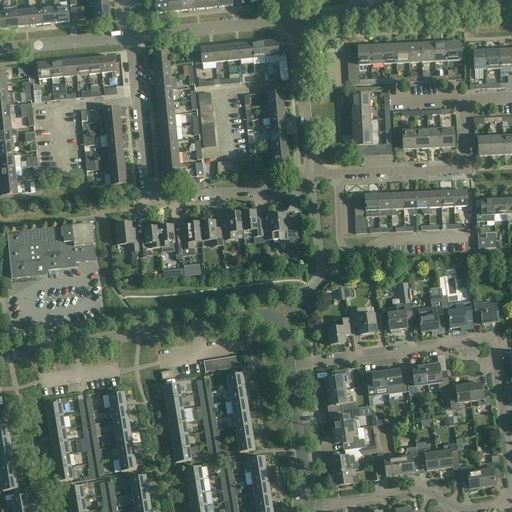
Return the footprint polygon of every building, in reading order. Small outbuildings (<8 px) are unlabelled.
[(154,0),(156,14),(169,13),(167,0),(154,0)] [(167,0),(169,13),(182,12),(180,0),(167,0)] [(180,0),(182,12),(194,11),(192,0),(180,0)] [(192,0),(194,11),(206,10),(205,0),(192,0)] [(205,0),(206,10),(219,8),(218,0),(205,0)] [(231,0),(218,0),(219,8),(232,7),(231,0)] [(109,5),(93,7),(94,20),(110,18),(109,5)] [(67,7),(54,8),(56,24),(69,23),(67,7)] [(16,8),(4,9),(4,13),(6,29),(18,28),(17,12),(16,8)] [(44,26),(56,24),(54,8),(42,9),(44,26)] [(82,8),(70,9),(72,22),(83,21),(82,8)] [(31,27),(44,26),(42,9),(29,11),(31,27)] [(18,28),(31,27),(29,11),(17,12),(18,28)] [(277,42),(263,43),(265,59),(265,64),(284,62),(283,51),(278,52),(277,42)] [(252,60),(265,59),(263,43),(251,44),(252,60)] [(435,62),(447,61),(446,43),(434,44),(435,62)] [(446,43),(447,61),(465,61),(464,47),(459,48),(459,43),(446,43)] [(240,61),(252,60),(251,44),(238,45),(240,61)] [(410,63),(422,63),(421,44),(409,45),(410,63)] [(422,63),(435,62),(434,44),(421,44),(422,63)] [(227,62),(240,61),(238,45),(226,46),(227,62)] [(397,64),(410,63),(409,45),(396,46),(397,64)] [(215,63),(227,62),(226,46),(213,48),(215,63)] [(372,65),(384,65),(383,46),(371,47),(372,65)] [(384,65),(397,64),(396,46),(383,46),(384,65)] [(358,51),(359,58),(359,63),(359,66),(372,65),(371,47),(358,48),(358,51)] [(213,48),(200,49),(202,65),(202,71),(215,69),(215,63),(213,48)] [(487,70),(500,69),(499,51),(487,52),(487,70)] [(500,69),(511,68),(511,56),(511,51),(499,51),(500,69)] [(474,71),(487,70),(487,52),(474,53),(474,71)] [(152,54),(154,67),(170,66),(168,53),(152,54)] [(113,57),(100,58),(102,75),(112,74),(112,79),(109,79),(109,86),(116,85),(115,77),(119,76),(118,64),(114,65),(113,57)] [(88,60),(89,76),(102,75),(100,58),(88,60)] [(75,61),(77,77),(89,76),(88,60),(75,61)] [(63,62),(64,78),(77,77),(75,61),(63,62)] [(50,63),(52,80),(64,78),(63,62),(50,63)] [(52,80),(50,63),(37,65),(39,81),(52,80)] [(171,78),(170,66),(154,67),(155,80),(171,78)] [(230,80),(229,80),(230,85),(240,84),(239,79),(238,75),(229,76),(230,80)] [(155,80),(156,92),(172,91),(177,90),(175,77),(171,78),(155,80)] [(204,80),(198,80),(199,88),(205,87),(215,86),(214,81),(204,82),(204,80)] [(117,96),(116,88),(104,89),(104,97),(117,96)] [(352,108),(370,107),(370,95),(369,95),(368,88),(355,89),(355,96),(351,96),(352,108)] [(41,98),(40,91),(33,91),(34,103),(51,102),(51,97),(41,98)] [(157,105),(173,103),(172,91),(156,92),(157,105)] [(266,94),(267,107),(283,105),(282,92),(266,94)] [(8,94),(0,94),(0,107),(9,107),(14,106),(12,94),(8,94)] [(159,117),(175,116),(173,103),(157,105),(159,117)] [(285,118),(283,105),(267,107),(269,119),(285,118)] [(0,107),(0,120),(10,119),(9,107),(0,107)] [(352,108),(352,121),(371,120),(370,107),(352,108)] [(102,110),(104,123),(120,122),(119,109),(102,110)] [(160,130),(176,128),(175,116),(159,117),(160,130)] [(269,119),(263,120),(263,127),(264,132),(270,132),(286,130),(285,118),(269,119)] [(0,120),(0,132),(12,132),(10,119),(0,120)] [(352,121),(353,134),(372,133),(371,120),(352,121)] [(105,136),(121,134),(120,122),(104,123),(105,136)] [(161,143),(177,141),(176,128),(160,130),(161,143)] [(441,130),(441,149),(454,148),(453,129),(441,130)] [(287,143),(286,130),(270,132),(271,144),(287,143)] [(429,149),(441,149),(441,130),(428,131),(429,149)] [(12,132),(0,132),(0,145),(13,144),(12,138),(17,137),(16,131),(12,132)] [(416,150),(415,131),(402,132),(403,151),(416,150)] [(416,150),(429,149),(428,131),(415,131),(416,150)] [(30,142),(30,143),(35,142),(34,133),(29,133),(24,134),(25,143),(30,142)] [(354,147),(358,146),(364,146),(369,146),(372,146),(372,133),(353,134),(354,147)] [(106,148),(123,147),(121,134),(105,136),(106,148)] [(88,137),(83,138),(84,147),(94,146),(93,136),(88,137)] [(504,156),(511,155),(511,136),(503,137),(504,156)] [(492,157),(504,156),(503,137),(491,138),(492,157)] [(492,157),(491,138),(478,139),(479,157),(492,157)] [(178,153),(177,141),(161,143),(162,155),(178,153)] [(288,155),(287,143),(271,144),(272,157),(288,155)] [(0,158),(14,157),(14,156),(13,144),(0,145),(0,158)] [(107,161),(124,159),(123,147),(106,148),(107,161)] [(164,168),(180,166),(178,153),(162,155),(164,168)] [(289,168),(288,155),(272,157),(273,170),(289,168)] [(0,158),(0,170),(21,169),(20,156),(14,156),(14,157),(0,158)] [(32,168),(37,167),(37,158),(27,159),(27,168),(32,168)] [(108,168),(105,168),(105,174),(109,173),(125,172),(124,159),(107,161),(108,168)] [(96,161),(91,162),(91,163),(85,163),(86,172),(97,171),(96,161)] [(180,166),(164,168),(165,181),(181,179),(180,166)] [(0,170),(0,176),(1,184),(19,182),(19,177),(22,177),(21,169),(0,170)] [(126,185),(125,172),(109,173),(110,186),(126,185)] [(19,182),(1,184),(2,196),(18,195),(17,187),(20,186),(19,182)] [(39,183),(30,184),(31,194),(40,193),(39,183)] [(442,209),(454,208),(453,192),(441,193),(442,209)] [(453,192),(454,208),(467,207),(466,192),(453,192)] [(429,209),(442,209),(441,193),(428,194),(429,209)] [(416,210),(416,194),(403,195),(404,210),(409,210),(412,216),(416,216),(416,210)] [(429,209),(428,194),(416,194),(416,210),(421,210),(424,215),(429,215),(429,209)] [(379,212),(391,211),(390,195),(378,196),(379,212)] [(404,210),(403,195),(390,195),(391,211),(391,216),(396,216),(396,211),(404,210)] [(365,210),(366,216),(366,218),(378,218),(378,212),(379,212),(378,196),(365,196),(365,198),(365,205),(365,210)] [(506,200),(493,201),(494,216),(499,216),(502,221),(507,221),(507,215),(506,200)] [(494,216),(493,201),(481,201),(481,209),(476,209),(477,223),(494,222),(494,216)] [(243,233),(244,240),(264,238),(265,238),(263,219),(256,219),(255,213),(241,214),(243,233)] [(228,226),(222,227),(223,242),(234,240),(233,234),(243,233),(241,214),(227,215),(228,226)] [(287,241),(287,240),(298,239),(296,220),(285,221),(285,216),(270,217),(270,214),(262,215),(263,219),(265,238),(265,242),(279,240),(279,242),(287,241)] [(215,222),(200,224),(202,243),(210,242),(211,248),(223,247),(222,233),(216,233),(215,222)] [(180,237),(182,251),(194,249),(194,244),(202,243),(200,224),(185,225),(186,236),(180,237)] [(140,253),(138,240),(137,230),(131,230),(131,225),(115,226),(117,247),(129,246),(129,254),(140,253)] [(92,226),(7,234),(12,279),(37,277),(37,275),(44,274),(45,274),(45,273),(46,273),(46,272),(46,271),(76,268),(75,263),(96,261),(92,226)] [(173,226),(158,228),(161,249),(162,249),(162,253),(175,252),(175,256),(176,261),(182,260),(182,256),(182,251),(180,237),(174,237),(173,226)] [(138,240),(140,253),(140,260),(147,259),(146,251),(161,249),(158,228),(143,229),(144,240),(138,240)] [(495,234),(486,234),(486,239),(486,249),(495,248),(495,234)] [(183,267),(184,270),(184,271),(184,277),(184,278),(199,276),(198,266),(183,267)] [(410,283),(399,284),(402,305),(413,303),(410,283)] [(343,284),(335,285),(335,291),(337,291),(339,302),(345,301),(343,284)] [(439,290),(439,287),(428,289),(431,308),(417,310),(421,334),(438,331),(437,326),(444,325),(442,313),(440,299),(439,290)] [(480,305),(479,303),(473,304),(475,322),(481,321),(482,325),(498,323),(496,307),(486,308),(485,305),(480,305)] [(456,306),(448,307),(449,313),(450,320),(449,321),(450,330),(466,328),(465,323),(472,322),(470,304),(456,306)] [(412,323),(410,305),(395,307),(396,314),(387,315),(390,333),(391,333),(392,335),(398,334),(399,332),(407,331),(406,324),(412,323)] [(364,310),(349,312),(351,323),(358,322),(359,328),(360,337),(376,334),(374,316),(365,317),(364,310)] [(351,336),(348,320),(335,322),(336,330),(328,331),(330,347),(345,345),(344,337),(351,336)] [(233,358),(235,369),(241,368),(239,357),(233,358)] [(205,373),(212,372),(210,361),(203,362),(205,373)] [(451,411),(449,397),(448,388),(446,373),(440,374),(439,366),(425,368),(427,386),(438,385),(438,390),(439,389),(440,391),(444,397),(446,397),(448,417),(452,416),(451,411)] [(409,393),(409,397),(418,395),(417,388),(427,386),(425,368),(412,370),(413,377),(406,378),(409,393)] [(333,380),(326,381),(327,389),(326,389),(327,394),(345,392),(344,385),(350,384),(349,371),(332,373),(333,380)] [(175,379),(174,372),(161,374),(162,381),(175,379)] [(400,372),(386,374),(388,389),(389,395),(389,396),(409,393),(406,378),(401,379),(400,372)] [(389,395),(388,389),(386,374),(372,376),(372,382),(366,383),(369,398),(389,395)] [(226,377),(229,390),(244,388),(242,375),(226,377)] [(482,392),(481,384),(468,386),(470,403),(477,402),(478,408),(484,407),(491,406),(489,391),(482,392)] [(166,401),(181,398),(179,385),(164,388),(166,401)] [(456,396),(449,397),(451,411),(465,410),(464,404),(470,403),(468,386),(455,388),(456,396)] [(231,403),(246,401),(244,388),(229,390),(231,403)] [(345,392),(327,394),(327,399),(328,399),(330,408),(337,407),(337,413),(338,413),(346,412),(354,411),(352,398),(346,399),(345,392)] [(109,397),(111,410),(126,407),(124,394),(109,397)] [(168,413),(183,411),(181,398),(166,401),(168,413)] [(248,413),(246,401),(231,403),(233,416),(248,413)] [(47,420),(63,417),(61,405),(45,407),(47,420)] [(126,407),(111,410),(113,422),(128,420),(126,407)] [(201,416),(198,416),(199,421),(202,421),(207,420),(205,407),(200,408),(201,416)] [(339,421),(332,422),(333,434),(354,431),(357,430),(360,430),(359,423),(356,423),(355,419),(360,418),(359,410),(354,411),(346,412),(346,418),(339,419),(339,421)] [(170,426),(185,424),(183,411),(168,413),(170,426)] [(250,426),(248,413),(233,416),(235,429),(250,426)] [(49,433),(65,430),(63,417),(47,420),(49,433)] [(453,427),(452,417),(444,418),(445,428),(453,427)] [(128,420),(113,422),(115,435),(130,433),(128,420)] [(90,426),(92,439),(97,438),(96,437),(100,437),(98,424),(94,425),(90,426)] [(172,439),(187,436),(185,424),(170,426),(172,439)] [(252,439),(250,426),(235,429),(237,441),(252,439)] [(494,433),(494,426),(482,427),(483,435),(494,433)] [(7,427),(0,427),(0,440),(9,439),(7,427)] [(51,445),(67,443),(65,430),(49,433),(51,445)] [(354,431),(333,434),(335,446),(343,445),(343,446),(350,445),(351,451),(365,449),(363,441),(359,442),(358,438),(355,438),(354,431)] [(117,448),(132,445),(130,433),(115,435),(117,448)] [(174,452),(189,449),(187,436),(172,439),(174,452)] [(0,440),(0,453),(11,452),(9,439),(0,440)] [(254,452),(252,439),(237,441),(239,454),(254,452)] [(51,445),(53,458),(69,456),(67,443),(51,445)] [(418,444),(416,444),(416,448),(417,451),(419,465),(425,464),(427,472),(439,470),(437,454),(430,455),(429,447),(425,443),(418,444)] [(134,458),(132,445),(117,448),(119,461),(134,458)] [(437,454),(439,470),(453,469),(451,461),(458,460),(456,445),(443,447),(444,453),(437,454)] [(377,454),(376,448),(362,450),(363,456),(377,454)] [(404,459),(398,460),(400,476),(414,474),(413,466),(419,465),(417,451),(410,452),(410,448),(407,449),(404,459)] [(191,462),(189,449),(174,452),(176,465),(191,462)] [(0,453),(0,466),(13,465),(11,452),(0,453)] [(53,458),(55,471),(71,468),(69,456),(53,458)] [(386,478),(400,476),(398,460),(384,462),(383,456),(377,457),(378,467),(379,471),(385,470),(386,478)] [(331,460),(333,474),(350,472),(350,471),(358,470),(357,462),(354,463),(354,457),(331,460)] [(137,471),(134,458),(119,461),(121,473),(137,471)] [(250,473),(266,471),(264,458),(248,460),(250,473)] [(481,472),(480,472),(482,489),(495,487),(494,479),(501,478),(499,463),(492,464),(486,465),(487,471),(481,472)] [(0,466),(0,479),(15,477),(13,465),(0,466)] [(379,471),(378,467),(371,468),(373,482),(380,481),(378,471),(379,471)] [(73,481),(71,468),(55,471),(57,484),(73,481)] [(200,468),(185,471),(187,484),(202,481),(208,480),(207,468),(200,469),(200,468)] [(482,489),(480,472),(467,474),(467,468),(460,469),(462,484),(469,483),(470,491),(471,491),(471,494),(478,493),(477,490),(482,489)] [(266,471),(250,473),(252,486),(268,483),(266,471)] [(350,472),(333,474),(335,488),(358,485),(357,478),(351,479),(350,472)] [(17,490),(15,477),(0,479),(0,480),(2,493),(17,490)] [(130,480),(132,493),(148,490),(145,477),(130,480)] [(204,494),(202,481),(187,484),(189,496),(204,494)] [(254,499),(270,496),(268,483),(252,486),(254,499)] [(66,490),(69,503),(84,500),(82,488),(66,490)] [(134,505),(150,503),(148,490),(132,493),(134,505)] [(191,509),(206,507),(204,494),(189,496),(191,509)] [(11,499),(13,511),(29,509),(26,496),(11,499)] [(256,511),(272,509),(270,496),(254,499),(256,511)] [(70,511),(85,511),(84,500),(69,503),(70,511)] [(135,511),(151,511),(150,503),(134,505),(135,511)]
